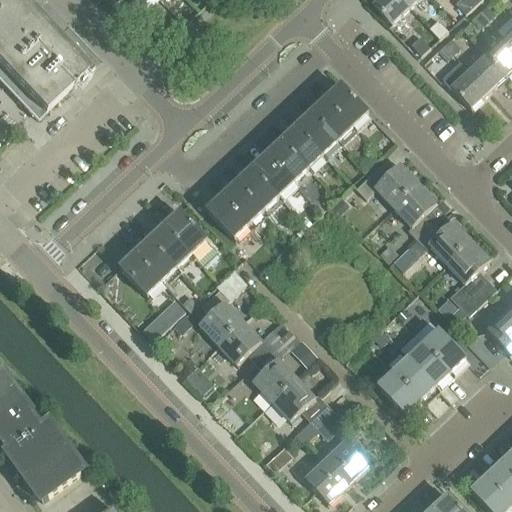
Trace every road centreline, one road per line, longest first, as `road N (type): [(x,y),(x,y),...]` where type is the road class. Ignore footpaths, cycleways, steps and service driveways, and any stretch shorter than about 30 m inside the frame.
road 1 (unclassified): [(260,511),(33,272)]
road 2 (residential): [(423,468),(230,253)]
road 3 (residential): [(467,195),(300,21)]
road 4 (residential): [(33,272),(182,132)]
road 5 (residential): [(182,132),(61,0)]
road 6 (residential): [(182,132),(300,21)]
